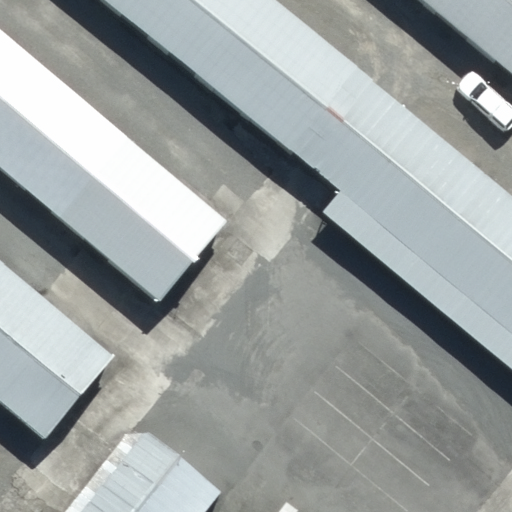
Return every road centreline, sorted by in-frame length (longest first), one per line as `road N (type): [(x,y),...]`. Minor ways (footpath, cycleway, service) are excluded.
road 1 (unknown): [(164,331),(268,203),(268,190),(253,158),(65,0)]
road 2 (unknown): [(376,511),(164,331)]
road 3 (unknown): [(164,331),(0,195)]
road 4 (unknown): [(164,331),(32,472)]
road 5 (unknown): [(385,0),(511,103)]
